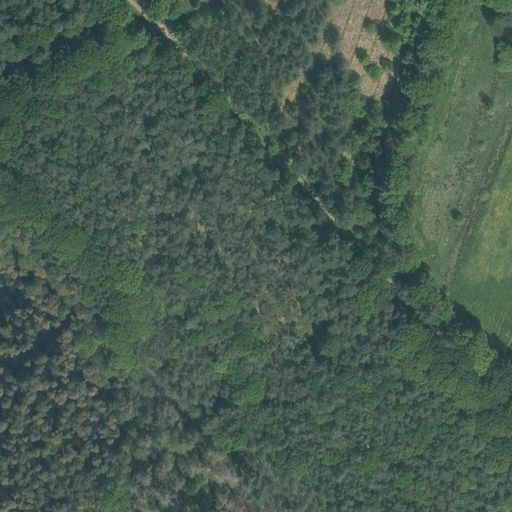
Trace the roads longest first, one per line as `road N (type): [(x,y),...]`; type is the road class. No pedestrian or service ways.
road 1 (track): [(511,392),(409,302),(239,126),(156,25)]
road 2 (track): [(156,25),(0,93)]
